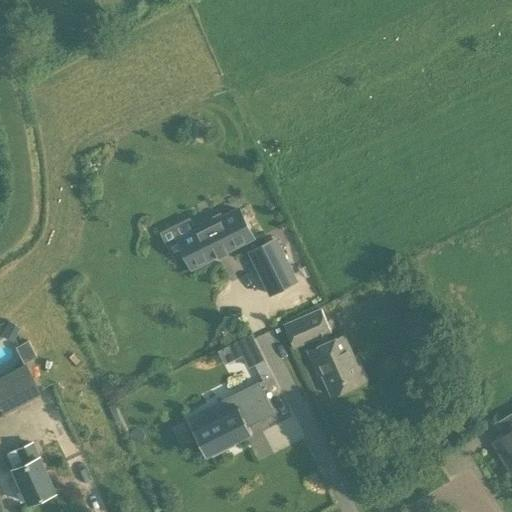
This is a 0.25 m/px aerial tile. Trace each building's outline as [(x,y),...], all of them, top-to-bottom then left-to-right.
[(200,227),(178,238),(192,267),(251,237),(237,209),(222,216),(220,212),(197,223),(200,227)] [(275,239),(249,251),(269,292),(295,280),(275,239)] [(317,338),(320,345),(309,351),(319,373),(322,372),(331,394),(366,378),(356,356),(353,357),(343,335),(331,341),(328,333),(331,332),(320,307),(283,323),(293,348),(317,338)] [(20,326),(9,321),(4,330),(15,336),(20,326)] [(230,375),(267,358),(254,331),(217,349),(230,375)] [(40,392),(25,363),(0,376),(0,402),(4,411),(40,392)] [(253,372),(238,380),(253,410),(268,403),(253,372)] [(232,394),(188,416),(202,446),(247,424),(232,394)] [(511,411),(495,422),(503,435),(491,442),(511,474),(511,472),(511,411)] [(13,468),(29,502),(54,491),(39,456),(38,456),(32,442),(7,453),(14,467),(13,468)]
